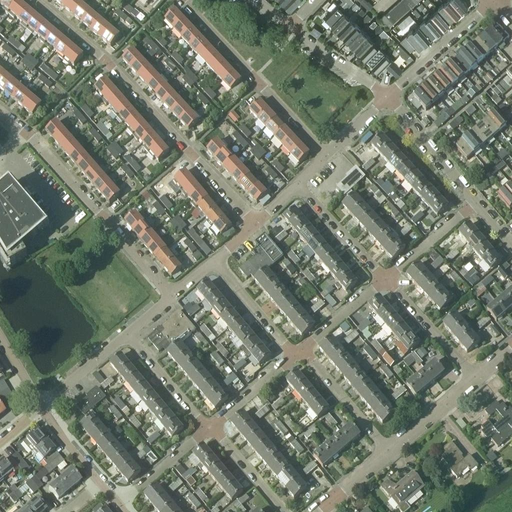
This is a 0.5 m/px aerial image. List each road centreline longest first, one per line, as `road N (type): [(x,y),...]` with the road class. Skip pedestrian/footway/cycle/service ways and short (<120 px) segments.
road 1 (residential): [(253,224),(108,63),(39,0)]
road 2 (residential): [(171,297),(0,111)]
road 3 (residential): [(325,156),(179,0)]
road 4 (residential): [(387,97),(492,3)]
road 5 (residential): [(387,97),(474,203)]
road 6 (residential): [(475,380),(384,279)]
road 7 (residential): [(388,452),(301,350)]
road 8 (residential): [(384,279),(297,185)]
road 9 (residential): [(294,356),(213,260)]
road 10 (residential): [(207,429),(127,334)]
road 11 (residential): [(288,26),(387,97)]
